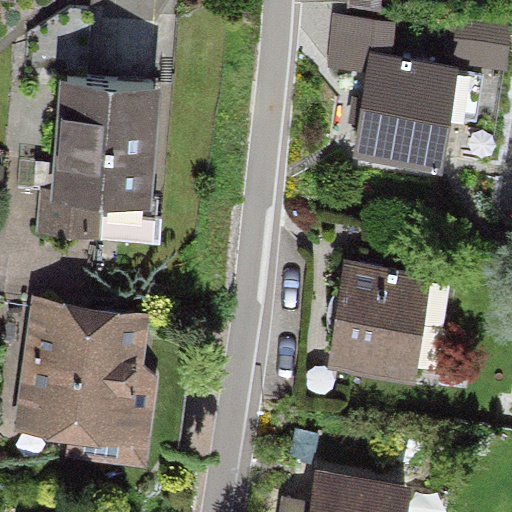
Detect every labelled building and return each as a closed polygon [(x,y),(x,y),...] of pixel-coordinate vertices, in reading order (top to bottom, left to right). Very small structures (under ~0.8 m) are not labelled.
[(23,34),(21,68),(64,71),(55,183),(46,182),(43,223),(100,227),(103,195),(149,199),(158,83),(84,77),(89,7),(68,7),(23,34)] [(511,33),(511,23),(460,17),(454,63),(507,70),(511,33)] [(331,64),(370,70),(373,53),(393,57),(398,23),(336,18),(331,64)] [(460,68),(393,57),(373,53),(370,70),(356,159),(443,173),(460,68)] [(435,268),(349,254),(331,370),(417,383),(435,268)] [(147,314),(38,300),(20,433),(72,439),(69,457),(150,468),(162,372),(140,369),(147,314)] [(411,511),(417,483),(317,466),(311,501),(284,496),(280,511),(411,511)]
